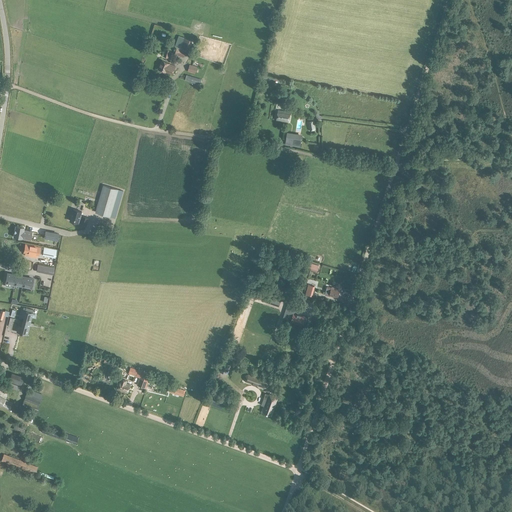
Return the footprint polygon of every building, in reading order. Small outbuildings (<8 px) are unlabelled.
[(180,48),(184,38),(178,36),(175,46),(180,48)] [(191,40),(184,38),(180,48),(187,50),(191,40)] [(177,48),(175,54),(183,57),(186,51),(177,48)] [(159,68),(159,69),(166,72),(172,74),(175,66),(169,64),(162,60),(160,64),(159,65),(159,67),(159,68)] [(192,77),(190,82),(200,85),(201,79),(192,76),(192,77)] [(278,110),(277,121),(289,123),(290,112),(278,110)] [(104,185),(95,212),(111,217),(119,189),(104,185)] [(70,215),(69,218),(70,219),(71,219),(70,220),(79,223),(79,222),(81,223),(86,225),(89,217),(83,216),(82,217),(80,217),(82,211),(74,209),(72,215),(71,214),(70,215)] [(16,226),(14,236),(22,238),(22,237),(25,238),(24,238),(31,240),(32,232),(26,230),(26,231),(23,231),(24,228),(16,226)] [(60,233),(45,230),(44,238),(58,241),(60,233)] [(25,245),(24,253),(25,253),(37,256),(38,256),(40,248),(25,245)] [(43,253),(42,256),(56,259),(56,256),(57,250),(44,248),(43,253)] [(8,275),(6,284),(11,285),(11,288),(14,289),(15,286),(14,286),(16,276),(8,275)] [(16,276),(14,286),(15,286),(22,287),(24,278),(16,276)] [(24,278),(22,287),(31,289),(33,280),(24,278)] [(308,284),(307,284),(305,293),(304,294),(305,294),(312,296),(313,291),(314,286),(308,284)] [(326,294),(330,295),(337,297),(338,297),(340,297),(341,291),(339,290),(331,288),(331,289),(327,288),(326,294)] [(263,295),(261,300),(273,305),(275,299),(263,295)] [(286,306),(285,311),(289,312),(287,321),(291,322),(299,325),(302,326),(302,325),(304,326),(304,325),(306,319),(304,319),(304,318),(300,316),(300,315),(298,314),(297,315),(294,314),(295,309),(286,306)] [(23,309),(21,316),(23,317),(21,325),(19,325),(17,332),(27,334),(33,312),(32,312),(33,309),(26,307),(25,310),(23,309)] [(225,356),(219,372),(223,373),(227,375),(233,359),(225,356)] [(106,357),(104,362),(116,366),(118,361),(106,357)] [(131,368),(130,372),(129,374),(140,377),(137,385),(146,388),(151,373),(142,370),(142,371),(131,368)] [(249,375),(246,382),(264,388),(266,387),(267,383),(266,381),(249,375)] [(121,379),(118,389),(128,392),(130,385),(126,383),(127,381),(121,379)] [(8,382),(7,384),(7,386),(18,390),(20,386),(8,382)] [(170,385),(169,392),(184,396),(186,390),(170,385)] [(28,389),(21,406),(36,412),(43,394),(28,389)] [(264,397),(262,402),(266,404),(265,406),(263,412),(270,415),(273,407),(274,407),(278,397),(269,394),(268,399),(264,397)] [(0,396),(0,405),(9,410),(11,406),(12,406),(11,406),(13,403),(6,400),(1,397),(0,396)] [(15,424),(13,429),(23,433),(25,428),(15,424)] [(44,425),(42,432),(76,444),(78,437),(44,425)] [(4,454),(1,461),(35,474),(38,467),(4,454)]
